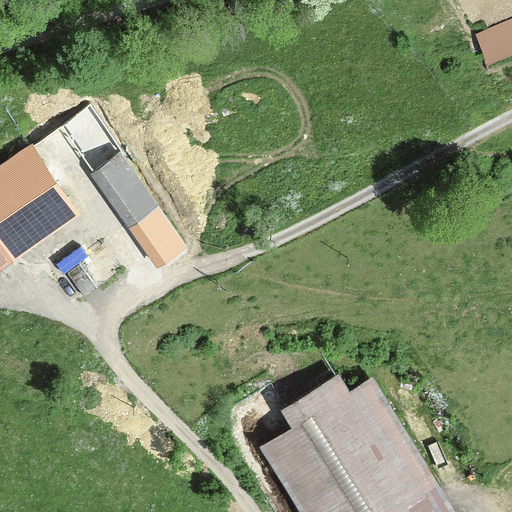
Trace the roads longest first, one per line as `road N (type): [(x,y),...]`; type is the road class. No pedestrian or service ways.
road 1 (track): [(229,259),(242,279),(359,298),(511,288)]
road 2 (track): [(0,52),(36,50),(142,0)]
